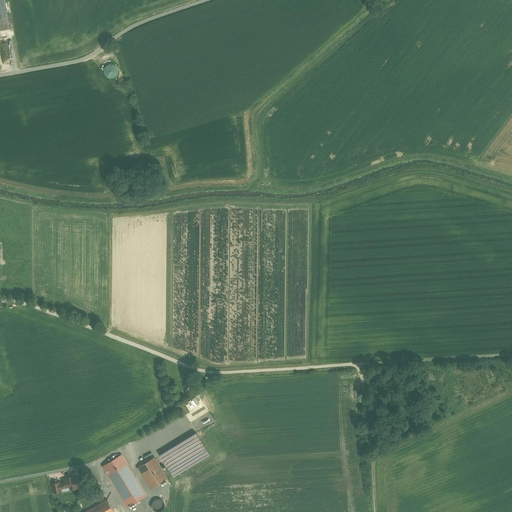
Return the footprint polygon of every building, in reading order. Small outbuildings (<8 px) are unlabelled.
[(0,0),(0,29),(9,28),(4,0),(0,0)] [(108,63),(105,65),(104,68),(104,71),(105,74),(106,76),(108,77),(111,78),(114,78),(116,76),(118,74),(119,73),(119,70),(119,67),(118,65),(115,63),(113,62),(110,63),(108,63)] [(188,409),(200,403),(197,395),(193,397),(194,400),(186,403),(188,409)] [(196,432),(160,454),(173,477),(210,454),(196,432)] [(146,495),(121,455),(103,466),(128,506),(146,495)] [(154,457),(138,468),(151,489),(167,479),(154,457)] [(73,476),(67,477),(67,478),(64,479),(65,482),(60,483),(61,488),(70,486),(71,489),(76,488),(76,485),(78,485),(77,477),(73,477),(73,476)] [(60,482),(52,483),(54,492),(61,491),(61,488),(60,483),(60,482)] [(101,488),(96,491),(99,497),(104,494),(101,488)] [(165,507),(165,505),(164,502),(163,500),(161,499),(158,498),(156,499),(154,500),(152,503),(152,505),(152,508),(154,510),(156,511),(159,511),(161,511),(163,510),(165,507)] [(108,499),(95,506),(98,510),(95,511),(113,511),(114,511),(108,499)]
